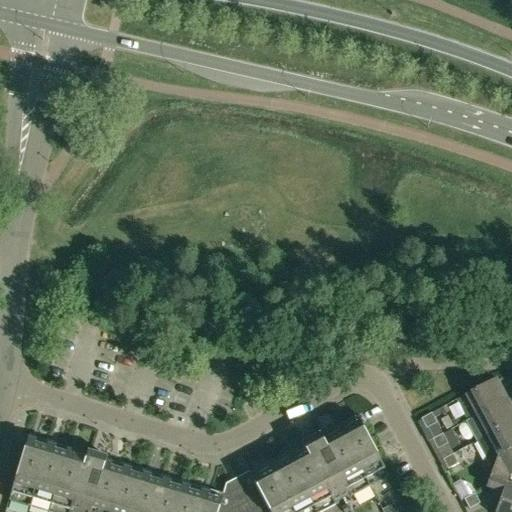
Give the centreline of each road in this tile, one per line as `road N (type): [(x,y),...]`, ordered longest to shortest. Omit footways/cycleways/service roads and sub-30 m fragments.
road 1 (residential): [(446,511),(368,375),(220,444),(3,385)]
road 2 (tertiary): [(65,29),(376,100),(511,140)]
road 3 (tertiary): [(511,70),(257,0)]
road 4 (residential): [(14,276),(24,137)]
